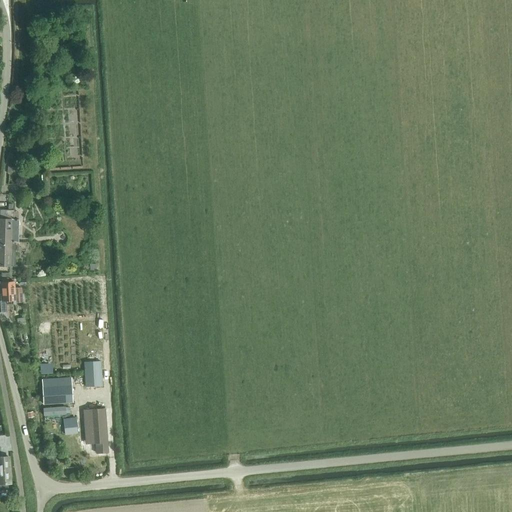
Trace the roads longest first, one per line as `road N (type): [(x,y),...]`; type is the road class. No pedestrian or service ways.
road 1 (unclassified): [(42,490),(511,446)]
road 2 (unclassified): [(42,490),(0,334)]
road 3 (unclassified): [(22,511),(0,363)]
road 4 (unclassified): [(0,131),(2,8)]
